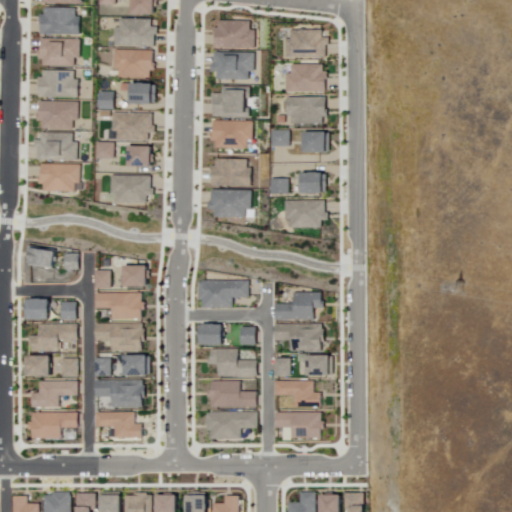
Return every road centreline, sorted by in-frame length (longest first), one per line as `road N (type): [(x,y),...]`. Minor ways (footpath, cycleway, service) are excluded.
road 1 (residential): [(172,463),(184,0)]
road 2 (residential): [(11,0),(3,462)]
road 3 (residential): [(356,465),(354,8)]
road 4 (residential): [(0,462),(356,465)]
